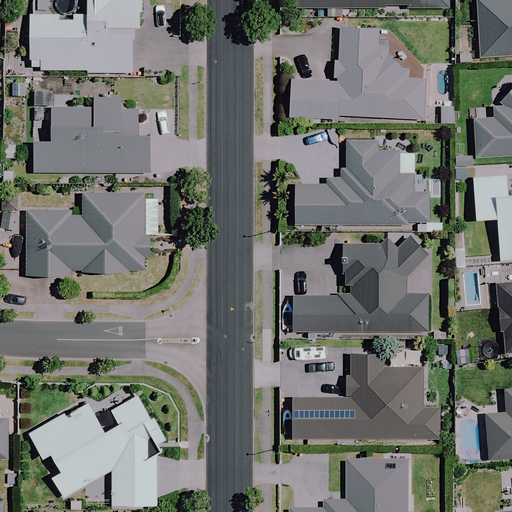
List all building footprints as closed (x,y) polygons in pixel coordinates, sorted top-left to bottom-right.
[(85,0),(85,15),(29,13),(27,60),(39,60),(39,73),(133,76),(135,31),(139,31),(140,0),(85,0)] [(293,0),(294,9),(449,9),(448,0),(293,0)] [(511,0),(474,0),(476,59),(511,57),(511,0)] [(337,30),(335,62),(332,62),(330,83),(290,80),(288,117),(338,120),(338,116),(421,121),(423,79),(407,78),(407,70),(389,69),(390,47),(375,46),(376,33),(337,30)] [(511,83),(472,122),(474,159),(511,157),(511,83)] [(118,99),(93,99),(93,109),(48,109),(48,143),(31,143),(31,172),(147,173),(147,137),(136,137),(136,111),(118,111),(118,99)] [(398,174),(398,152),(376,151),(376,141),(342,141),(341,185),(293,184),(293,225),(428,227),(428,192),(412,192),(412,174),(398,174)] [(511,195),(506,196),(504,175),(471,177),(474,221),(495,220),(498,261),(511,260),(511,195)] [(156,234),(157,194),(75,194),(75,206),(50,205),(24,205),(24,277),(83,277),(83,273),(145,273),(146,234),(156,234)] [(405,235),(383,235),(377,246),(342,245),(342,297),(290,297),(291,335),(428,335),(428,294),(404,294),(404,288),(428,253),(405,235)] [(495,332),(500,332),(502,355),(511,354),(511,280),(496,282),(498,308),(493,308),(495,332)] [(381,367),(382,354),(346,353),(346,398),(290,397),(290,439),(438,441),(439,407),(422,407),(423,368),(381,367)] [(511,389),(503,390),(504,413),(484,414),(486,460),(511,458),(511,389)] [(113,408),(108,411),(116,426),(103,433),(95,418),(86,401),(26,433),(40,460),(50,455),(59,472),(50,477),(61,498),(111,471),(111,506),(155,506),(155,471),(155,455),(167,449),(151,415),(147,417),(137,396),(113,408)] [(406,511),(407,463),(347,463),(347,502),(325,502),(325,511),(289,511),(406,511)]
